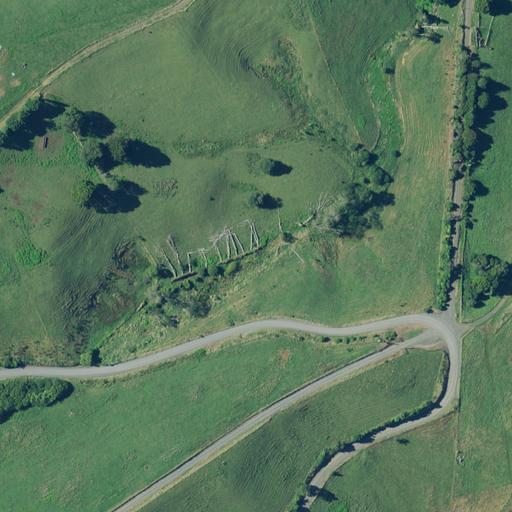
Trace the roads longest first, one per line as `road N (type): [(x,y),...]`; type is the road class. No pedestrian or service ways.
road 1 (unclassified): [(0,372),(115,360),(273,320),(368,331),(428,320),(456,345)]
road 2 (track): [(443,334),(135,511)]
road 3 (unclassified): [(468,0),(456,345)]
road 4 (unclassified): [(456,345),(455,398),(426,423),(356,447),(309,511)]
